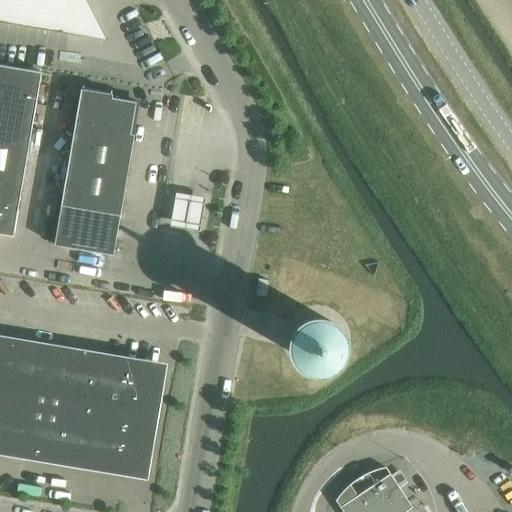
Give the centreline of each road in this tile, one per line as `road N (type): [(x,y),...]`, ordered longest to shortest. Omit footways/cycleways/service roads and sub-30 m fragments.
road 1 (unclassified): [(193,511),(253,154),(242,109),(179,0)]
road 2 (primary): [(511,218),(362,0)]
road 3 (unclassified): [(511,144),(416,0)]
